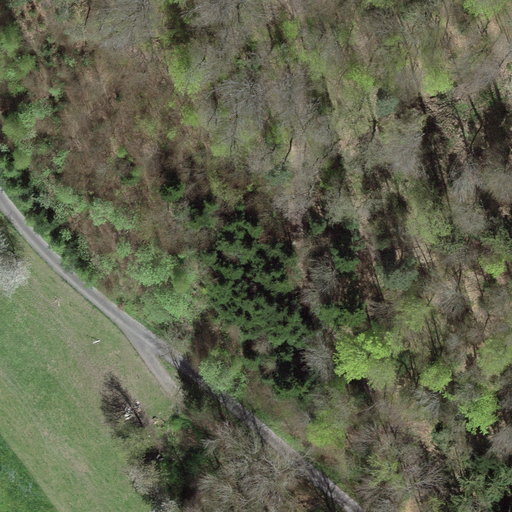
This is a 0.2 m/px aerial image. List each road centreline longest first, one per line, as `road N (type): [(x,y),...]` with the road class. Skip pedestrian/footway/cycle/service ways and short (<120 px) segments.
road 1 (track): [(299,0),(300,229),(310,277),(444,511)]
road 2 (track): [(131,329),(356,511)]
road 3 (track): [(131,329),(285,511)]
road 4 (track): [(0,196),(26,232),(131,329)]
